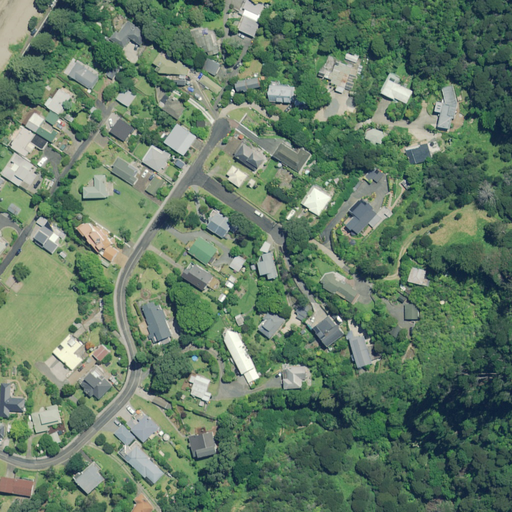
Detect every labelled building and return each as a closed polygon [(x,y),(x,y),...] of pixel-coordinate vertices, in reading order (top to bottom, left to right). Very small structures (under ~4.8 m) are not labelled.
[(267,3),(260,0),(246,0),(240,13),(244,14),(238,28),(256,36),(265,16),(261,15),(267,3)] [(149,36),(128,21),(119,33),(116,30),(110,38),(125,48),(132,38),(142,45),(149,36)] [(206,36),(205,31),(195,34),(201,58),(219,54),(217,45),(215,45),(213,34),(206,36)] [(349,52),(346,57),(356,63),(359,58),(349,52)] [(329,55),(327,60),(326,65),(321,64),(319,71),(324,72),(323,78),(331,80),(329,89),(344,93),(345,89),(353,91),(359,69),(336,63),(337,58),(329,55)] [(184,59),(157,57),(156,64),(163,65),(162,72),(187,75),(188,67),(184,67),(184,59)] [(210,57),(204,68),(216,76),(222,65),(210,57)] [(101,77),(74,58),(65,71),(92,90),(101,77)] [(122,66),(115,61),(106,74),(113,79),(122,66)] [(402,77),(393,73),(383,93),(395,99),(395,97),(407,103),(413,91),(399,84),(402,77)] [(223,88),(204,75),(199,81),(218,95),(223,88)] [(262,87),(260,78),(238,82),(240,91),(245,90),(245,91),(250,91),(250,89),(262,87)] [(452,130),(459,103),(452,81),(440,85),(444,100),(440,99),(433,126),(452,130)] [(293,86),(271,85),(270,101),(292,102),(293,86)] [(72,96),(61,89),(54,100),(50,98),(46,105),(61,114),(72,96)] [(135,97),(123,89),(117,99),(129,107),(135,97)] [(109,99),(100,92),(96,97),(105,104),(109,99)] [(359,98),(349,96),(345,115),(349,116),(350,112),(355,113),(359,98)] [(187,109),(172,97),(164,107),(178,119),(187,109)] [(308,110),(307,98),(295,99),(297,112),(308,110)] [(45,119),(37,132),(51,141),(49,144),(63,152),(65,148),(61,145),(62,144),(55,140),(60,132),(53,127),(51,131),(44,127),(48,121),(55,125),(60,116),(51,110),(45,119)] [(37,132),(45,119),(35,113),(27,125),(37,132)] [(198,137),(180,124),(167,142),(185,155),(198,137)] [(48,143),(36,135),(20,125),(8,144),(23,154),(27,156),(30,151),(32,152),(36,145),(44,150),(48,143)] [(387,133),(371,126),(365,140),(377,145),(378,142),(383,144),(387,133)] [(266,159),(243,142),(235,154),(258,171),(266,159)] [(298,153),(281,142),(273,154),(300,172),(312,155),(302,148),(298,153)] [(433,159),(429,144),(405,150),(409,165),(433,159)] [(164,152),(153,145),(143,160),(160,171),(163,167),(165,168),(168,163),(166,162),(171,154),(165,150),(164,152)] [(2,175),(27,191),(37,175),(30,170),(34,165),(16,153),(2,175)] [(139,170),(119,156),(113,164),(116,166),(114,171),(134,184),(138,178),(135,176),(139,170)] [(176,157),(173,163),(180,168),(184,162),(176,157)] [(248,176),(234,165),(228,173),(231,176),(229,179),(240,187),(248,176)] [(378,174),(372,168),(365,177),(371,182),(378,174)] [(107,190),(107,175),(96,175),(96,187),(85,187),(85,198),(109,197),(109,190),(107,190)] [(341,181),(339,175),(333,177),(335,184),(341,181)] [(165,182),(155,176),(146,190),(156,196),(165,182)] [(331,197),(315,187),(309,194),(307,193),(301,202),(320,215),(331,197)] [(374,207),(366,199),(354,212),(355,214),(339,230),(351,242),(370,223),(376,228),(388,216),(384,212),(381,216),(373,209),(374,207)] [(21,209),(12,202),(8,209),(17,215),(21,209)] [(224,238),(230,230),(236,234),(241,227),(233,222),(213,209),(203,224),(224,238)] [(55,242),(60,236),(54,232),(55,231),(48,221),(41,216),(37,222),(38,222),(36,226),(37,227),(30,238),(44,247),(53,253),(59,245),(55,242)] [(95,227),(87,219),(78,228),(101,253),(104,256),(111,260),(119,253),(112,245),(114,243),(97,225),(95,227)] [(211,266),(216,258),(214,256),(219,249),(199,235),(188,251),(211,266)] [(278,276),(271,253),(263,255),(265,261),(260,263),(263,275),(268,273),(270,279),(278,276)] [(246,261),(237,255),(230,266),(239,271),(246,261)] [(214,276),(196,264),(192,271),(187,268),(182,275),(205,290),(214,276)] [(427,270),(413,267),(410,281),(431,286),(433,280),(425,278),(427,270)] [(353,286),(331,273),(325,274),(321,281),(328,285),(326,288),(352,303),(359,291),(352,287),(353,286)] [(23,284),(11,275),(5,283),(17,292),(23,284)] [(237,279),(232,275),(225,282),(230,287),(237,279)] [(156,306),(154,301),(142,306),(148,320),(146,321),(155,343),(173,335),(166,318),(167,317),(162,304),(156,306)] [(286,320),(265,304),(257,313),(266,320),(259,329),(271,338),(286,320)] [(420,304),(405,304),(405,318),(419,319),(420,304)] [(246,323),(242,316),(236,319),(240,326),(246,323)] [(344,334),(330,316),(318,325),(327,336),(323,339),(330,346),(344,334)] [(83,325),(78,320),(74,324),(79,329),(83,325)] [(261,377),(234,324),(221,330),(248,384),(261,377)] [(83,345),(72,334),(54,351),(73,370),(83,360),(75,353),(83,345)] [(368,347),(365,337),(351,341),(359,368),(373,363),(372,360),(382,357),(378,344),(368,347)] [(111,351),(103,344),(94,354),(101,361),(111,351)] [(306,379),(306,366),(289,367),(289,379),(285,379),(286,389),(303,388),(302,379),(306,379)] [(113,385),(98,370),(95,374),(94,373),(83,384),(99,399),(113,385)] [(211,380),(187,371),(180,389),(209,401),(212,394),(207,392),(211,380)] [(0,415),(0,416),(9,417),(9,414),(13,415),(17,415),(17,411),(25,411),(26,398),(11,397),(12,383),(2,383),(0,415)] [(158,393),(153,401),(169,411),(174,404),(158,393)] [(61,420),(58,405),(44,408),(44,411),(32,414),(34,421),(29,422),(30,429),(36,428),(37,432),(49,430),(47,423),(61,420)] [(160,428),(147,415),(137,425),(131,419),(126,424),(145,442),(155,432),(156,433),(160,428)] [(136,437),(123,424),(115,433),(127,446),(136,437)] [(61,442),(57,432),(50,435),(54,445),(61,442)] [(218,453),(213,432),(191,437),(195,456),(199,455),(199,458),(218,453)] [(149,457),(137,446),(132,451),(126,445),(119,452),(154,485),(165,473),(149,457)] [(101,469),(94,461),(83,471),(76,478),(90,493),(105,479),(98,472),(101,469)] [(35,482),(5,477),(3,491),(32,496),(35,482)] [(142,491),(135,501),(138,503),(132,511),(154,511),(157,508),(154,507),(148,494),(142,491)]
